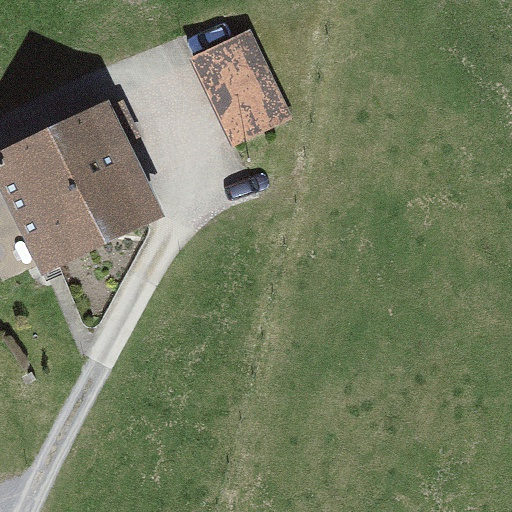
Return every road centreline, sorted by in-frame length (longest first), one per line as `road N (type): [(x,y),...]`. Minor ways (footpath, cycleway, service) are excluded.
road 1 (track): [(226,195),(122,338),(39,511)]
road 2 (track): [(187,61),(0,155)]
